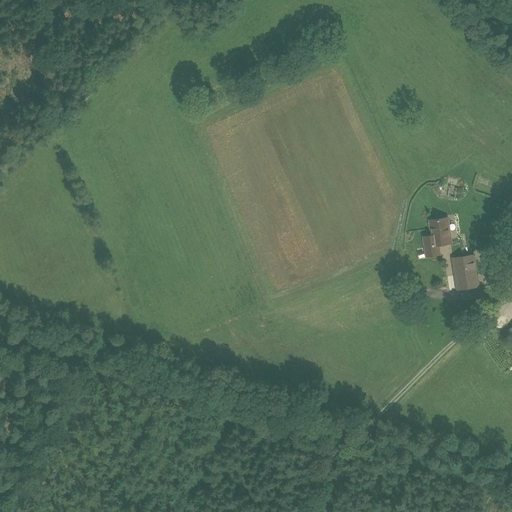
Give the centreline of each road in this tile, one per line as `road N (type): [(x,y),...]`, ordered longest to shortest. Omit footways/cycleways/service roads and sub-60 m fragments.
road 1 (track): [(0,322),(358,442)]
road 2 (track): [(369,427),(511,293)]
